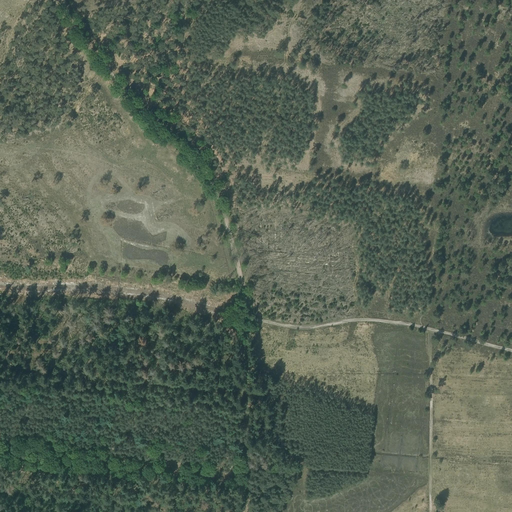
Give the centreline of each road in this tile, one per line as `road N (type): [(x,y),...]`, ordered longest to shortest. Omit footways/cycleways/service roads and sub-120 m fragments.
road 1 (track): [(64,0),(146,119),(213,188),(247,317)]
road 2 (track): [(247,317),(118,289),(0,286)]
road 3 (track): [(247,317),(247,511)]
road 4 (track): [(430,330),(247,317)]
road 5 (track): [(430,511),(430,330)]
